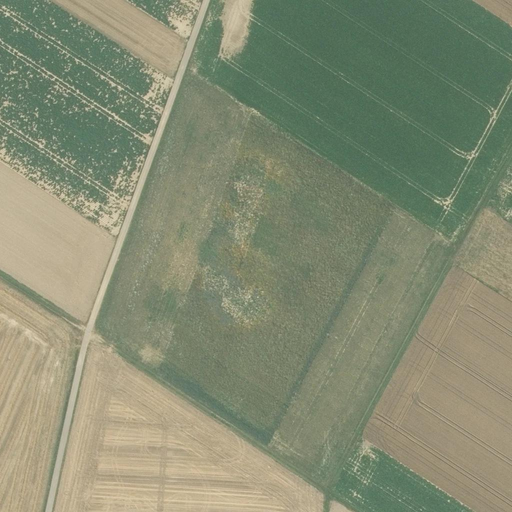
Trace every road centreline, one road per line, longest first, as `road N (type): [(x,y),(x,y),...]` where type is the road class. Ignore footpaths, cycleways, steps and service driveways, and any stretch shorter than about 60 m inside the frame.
road 1 (track): [(49,511),(88,334),(205,0)]
road 2 (track): [(0,274),(335,491)]
road 3 (track): [(511,159),(335,491)]
